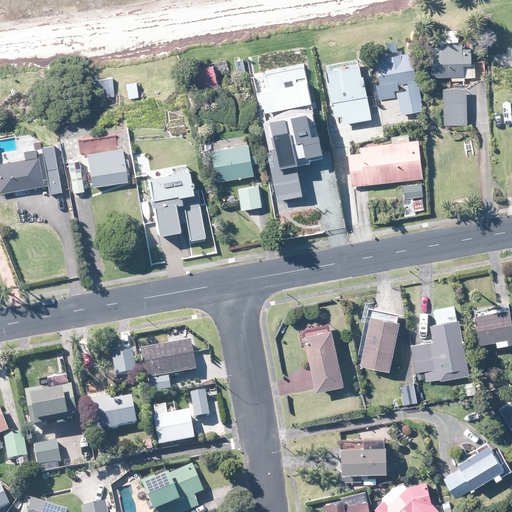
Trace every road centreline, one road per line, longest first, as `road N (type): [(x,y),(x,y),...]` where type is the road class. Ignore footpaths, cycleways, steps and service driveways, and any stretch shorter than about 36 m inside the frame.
road 1 (tertiary): [(511,233),(229,285)]
road 2 (tertiary): [(229,285),(0,326)]
road 3 (residential): [(272,511),(229,285)]
